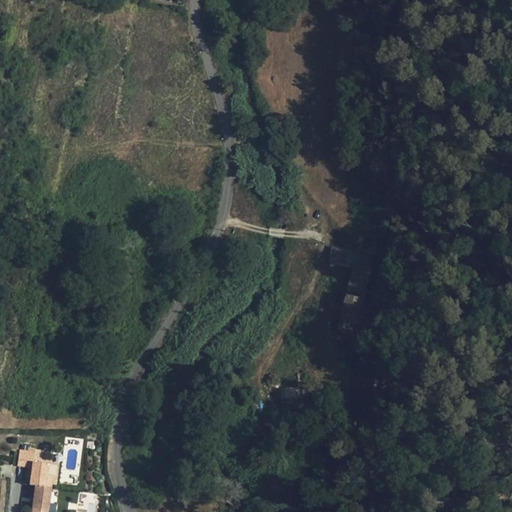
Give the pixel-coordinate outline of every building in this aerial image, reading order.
[(351,251),(373,256),(374,252),(352,246),(351,251)] [(329,262),(340,265),(353,268),(347,296),(339,328),(349,330),(351,322),(356,323),(358,319),(359,312),(368,279),(371,270),(373,256),(351,251),(333,247),(329,262)] [(368,313),(359,312),(358,319),(366,320),(368,313)] [(282,409),(302,412),(304,399),(283,397),(282,409)] [(47,464),(32,462),(28,485),(34,486),(49,488),(51,472),(46,471),(47,464)] [(30,511),(46,511),(49,488),(34,486),(30,511)]
